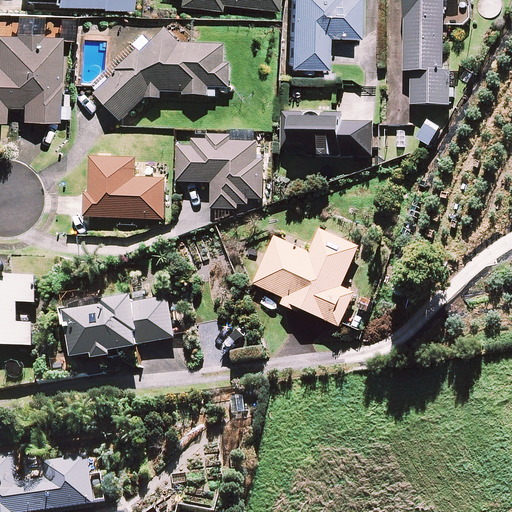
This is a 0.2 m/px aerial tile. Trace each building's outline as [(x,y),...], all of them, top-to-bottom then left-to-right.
[(180,0),(180,4),(222,8),(223,3),(279,8),(279,0),(180,0)] [(361,0),(294,0),(293,66),(329,67),(330,34),(360,35),(361,0)] [(410,0),(409,70),(416,70),(415,103),(453,104),(454,71),(448,71),(449,0),(410,0)] [(127,119),(150,96),(167,97),(167,91),(220,95),(221,85),(234,86),(236,59),(229,59),(230,43),(185,43),(166,24),(99,90),(127,119)] [(61,35),(0,34),(0,118),(6,119),(7,104),(24,104),(24,118),(59,119),(59,109),(72,109),(72,95),(60,94),(61,35)] [(109,43),(86,42),(85,62),(108,63),(109,43)] [(348,121),(349,116),(288,114),(287,143),(313,144),(313,154),(376,157),(377,122),(348,121)] [(267,197),(267,139),(184,138),(184,181),(218,181),(218,206),(254,206),(254,197),(267,197)] [(141,177),(141,157),(96,155),(93,215),(171,218),(173,178),(141,177)] [(282,234),(258,281),(288,297),(286,302),(304,311),(307,306),(342,324),(358,292),(345,286),(365,247),(328,228),(316,251),(282,234)] [(43,300),(43,276),(0,275),(0,342),(39,343),(39,321),(24,321),(25,300),(43,300)] [(183,334),(174,294),(147,299),(146,294),(73,310),(83,356),(104,351),(105,356),(123,352),(122,347),(183,334)] [(21,482),(18,455),(0,456),(0,511),(35,511),(57,510),(54,479),(21,482)]
